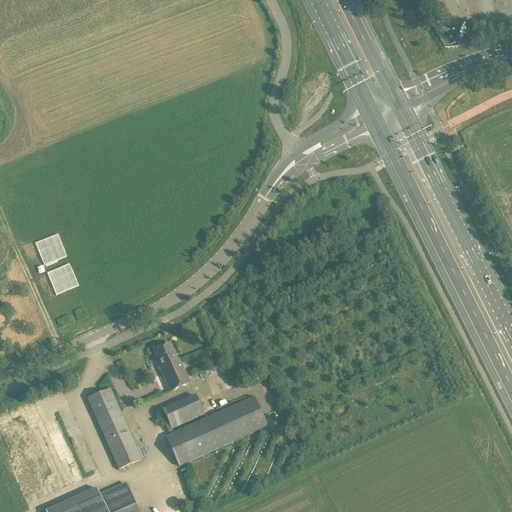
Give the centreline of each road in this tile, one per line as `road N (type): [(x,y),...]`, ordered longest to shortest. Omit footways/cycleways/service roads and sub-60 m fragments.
road 1 (unclassified): [(0,377),(186,289),(299,158)]
road 2 (primary): [(374,116),(511,392)]
road 3 (primary): [(511,331),(398,104)]
road 4 (unknown): [(44,494),(28,431),(42,404),(85,386),(109,465)]
road 5 (unclassified): [(299,158),(272,108),(288,41),(272,0)]
road 6 (primary): [(315,0),(374,116)]
road 7 (secondary): [(398,104),(511,56)]
